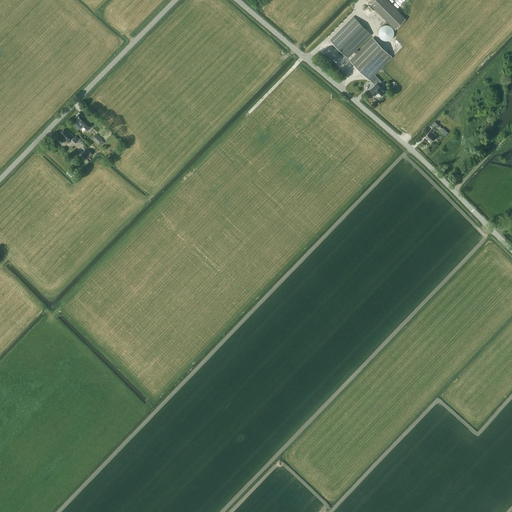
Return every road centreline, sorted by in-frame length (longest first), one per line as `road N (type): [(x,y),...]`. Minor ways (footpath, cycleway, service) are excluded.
road 1 (tertiary): [(511,247),(406,143),(236,0)]
road 2 (tertiary): [(0,179),(176,0)]
